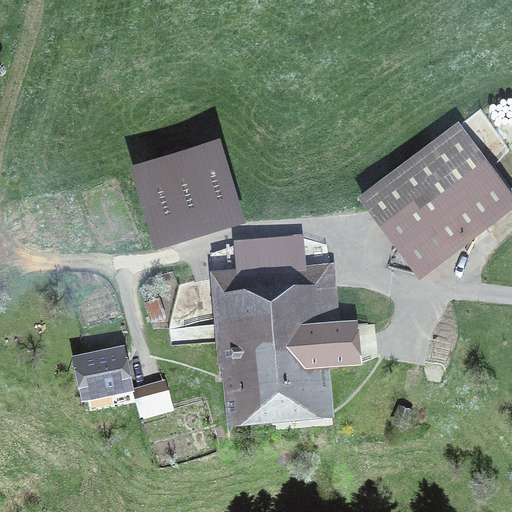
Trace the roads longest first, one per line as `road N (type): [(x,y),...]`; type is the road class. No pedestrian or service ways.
road 1 (track): [(0,238),(23,258),(96,262),(263,233),(347,233),(347,273)]
road 2 (track): [(511,295),(347,273)]
